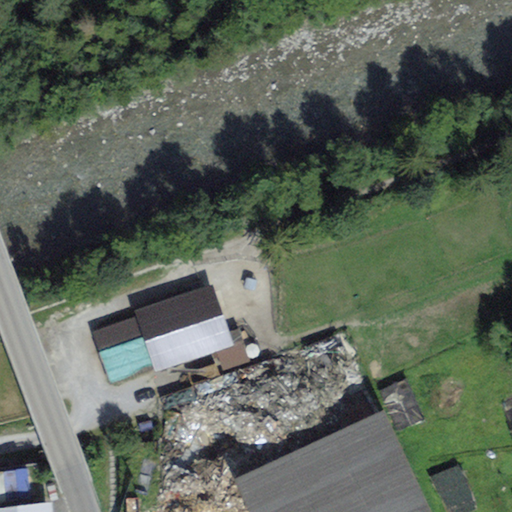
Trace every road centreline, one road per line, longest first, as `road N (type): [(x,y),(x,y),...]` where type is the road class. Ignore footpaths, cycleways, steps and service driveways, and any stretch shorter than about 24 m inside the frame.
road 1 (track): [(89,407),(70,348),(84,317),(213,271),(256,230),(511,136)]
road 2 (unclassified): [(82,511),(0,290)]
